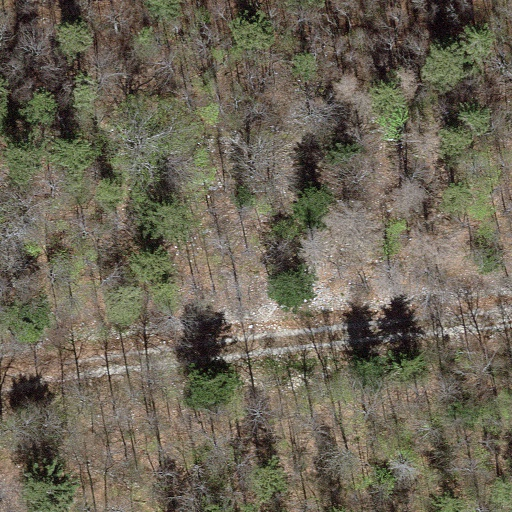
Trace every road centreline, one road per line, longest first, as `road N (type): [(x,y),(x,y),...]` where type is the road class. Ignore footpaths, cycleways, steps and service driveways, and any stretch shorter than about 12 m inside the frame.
road 1 (track): [(511,315),(30,361),(0,375)]
road 2 (track): [(144,511),(56,475),(0,464)]
